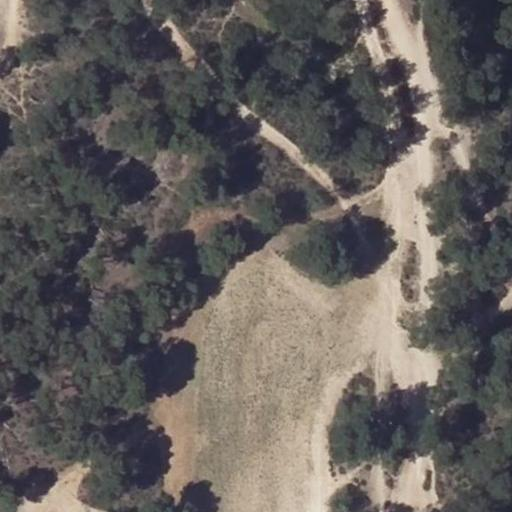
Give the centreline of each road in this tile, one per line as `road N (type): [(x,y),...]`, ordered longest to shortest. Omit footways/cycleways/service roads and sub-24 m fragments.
road 1 (track): [(0,502),(53,484),(116,441),(279,232),(403,239)]
road 2 (track): [(375,511),(412,108),(380,0)]
road 3 (track): [(377,490),(436,381),(511,300)]
